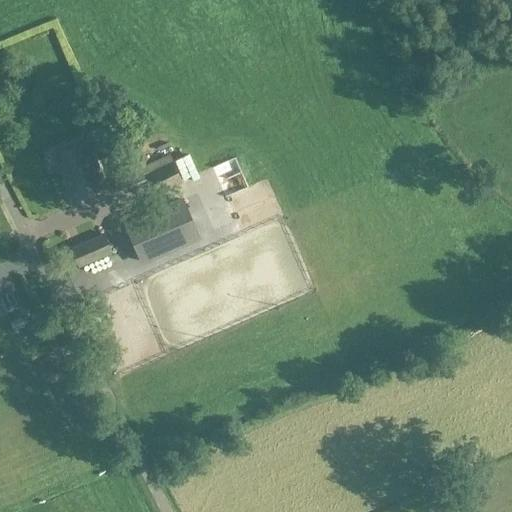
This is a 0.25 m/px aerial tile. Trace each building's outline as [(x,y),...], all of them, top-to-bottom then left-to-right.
[(88,106),(74,112),(86,140),(89,147),(103,141),(98,128),(88,106)] [(86,140),(53,153),(72,201),(106,188),(89,147),(86,140)] [(153,155),(170,151),(168,141),(150,145),(153,155)] [(186,156),(177,162),(188,181),(198,175),(186,156)] [(182,181),(172,162),(144,176),(154,196),(182,181)] [(162,236),(136,247),(142,262),(199,237),(183,200),(152,214),(162,236)] [(104,234),(71,249),(79,267),(112,253),(104,234)] [(4,297),(14,316),(25,310),(15,292),(4,297)]
